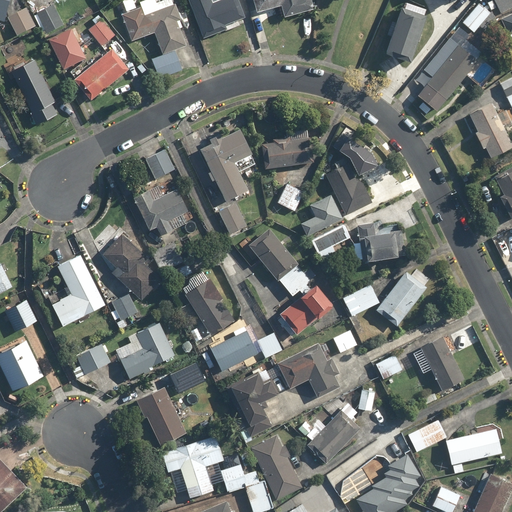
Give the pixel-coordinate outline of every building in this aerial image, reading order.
[(0,0),(0,20),(5,21),(9,0),(0,0)] [(163,54),(152,58),(159,78),(183,69),(176,50),(187,46),(178,20),(181,19),(174,0),(143,0),(140,1),(143,8),(133,11),(129,0),(123,0),(119,2),(133,41),(156,33),(163,54)] [(188,0),(203,38),(235,26),(233,20),(245,16),(239,0),(188,0)] [(282,15),(313,7),(311,0),(250,0),(252,9),(279,3),(282,15)] [(511,0),(492,0),(499,14),(511,7),(511,0)] [(52,2),(36,11),(47,33),(64,24),(52,2)] [(491,14),(478,2),(460,21),(473,33),(491,14)] [(27,6),(8,15),(17,35),(36,25),(27,6)] [(427,15),(401,6),(385,51),(411,60),(427,15)] [(116,35),(101,18),(98,14),(91,20),(94,24),(87,29),(102,46),(116,35)] [(511,15),(501,21),(508,34),(511,32),(511,15)] [(71,26),(49,38),(64,68),(86,57),(71,26)] [(468,36),(456,26),(424,70),(431,75),(417,94),(425,100),(420,108),(426,113),(431,107),(436,111),(477,59),(461,46),(468,36)] [(129,68),(112,47),(73,79),(91,99),(129,68)] [(20,55),(3,64),(11,81),(15,79),(31,111),(29,112),(36,124),(58,113),(52,103),(56,101),(34,57),(24,62),(20,55)] [(492,99),(467,113),(491,157),(511,144),(511,141),(504,127),(511,122),(511,108),(511,77),(500,84),(503,91),(491,97),(492,99)] [(212,141),(199,148),(226,201),(249,189),(241,172),(260,163),(242,126),(222,136),(220,131),(210,136),(212,141)] [(262,144),(264,166),(313,162),(311,136),(290,138),(290,136),(273,138),(274,143),(262,144)] [(165,148),(145,158),(156,180),(176,170),(165,148)] [(348,163),(326,173),(345,216),(371,204),(360,178),(356,180),(348,163)] [(511,164),(492,175),(503,195),(499,197),(511,220),(511,219),(511,164)] [(305,190),(287,182),(277,203),(296,211),(305,190)] [(148,189),(135,195),(151,231),(157,228),(161,236),(173,230),(169,221),(190,212),(179,187),(153,199),(148,189)] [(344,219),(332,192),(308,202),(315,219),(300,225),(305,236),(340,221),(344,219)] [(237,200),(216,211),(229,236),(250,225),(237,200)] [(374,221),(359,223),(361,244),(355,244),(357,260),(400,255),(397,231),(375,234),(374,221)] [(342,224),(312,240),(323,260),(335,254),(331,245),(348,236),(342,224)] [(300,262),(268,226),(246,245),(278,282),(300,262)] [(148,256),(121,232),(101,253),(121,271),(116,276),(141,299),(160,277),(143,262),(148,256)] [(174,240),(151,250),(160,270),(183,260),(174,240)] [(106,304),(79,255),(57,267),(70,292),(52,301),(66,325),(106,304)] [(0,263),(0,291),(13,285),(2,263),(0,263)] [(193,271),(189,263),(175,271),(179,279),(193,271)] [(202,271),(178,286),(211,338),(237,322),(228,307),(224,309),(218,299),(221,297),(208,277),(206,278),(202,271)] [(426,287),(405,272),(377,310),(397,325),(426,287)] [(335,304),(316,283),(282,315),(301,336),(335,304)] [(370,284),(342,297),(350,314),(378,302),(370,284)] [(130,292),(111,302),(120,319),(139,310),(130,292)] [(26,298),(5,308),(16,331),(37,321),(26,298)] [(176,355),(158,321),(134,334),(141,346),(118,358),(129,379),(176,355)] [(250,326),(245,329),(212,347),(226,372),(257,354),(260,360),(281,348),(272,332),(258,340),(250,326)] [(350,329),(334,335),(340,352),(356,346),(350,329)] [(465,378),(443,335),(413,350),(425,374),(431,371),(441,390),(465,378)] [(26,339),(0,351),(0,365),(12,390),(44,375),(26,339)] [(318,342),(277,361),(278,364),(270,368),(275,377),(282,373),(289,389),(309,380),(318,400),(341,389),(335,376),(341,372),(334,356),(326,360),(318,342)] [(100,343),(76,357),(87,375),(111,361),(100,343)] [(404,369),(395,351),(374,362),(383,380),(404,369)] [(186,366),(165,375),(172,391),(193,382),(186,366)] [(255,369),(226,383),(248,428),(267,419),(259,402),(278,393),(270,378),(262,382),(255,369)] [(164,385),(137,398),(160,446),(188,433),(164,385)] [(376,389),(361,387),(358,411),(373,413),(376,389)] [(362,426),(341,408),(306,446),(327,465),(362,426)] [(438,419),(408,435),(417,452),(447,436),(438,419)] [(452,465),(453,465),(455,472),(465,470),(464,462),(503,454),(497,427),(446,439),(452,465)] [(277,434),(251,446),(275,500),(279,498),(281,502),(291,498),(289,494),(302,488),(287,456),(290,455),(285,444),(282,445),(277,434)] [(218,436),(162,451),(168,472),(180,469),(188,497),(213,490),(206,465),(213,463),(215,472),(222,470),(228,493),(246,488),(252,511),(258,511),(273,508),(265,479),(259,481),(256,470),(244,474),(241,465),(246,464),(243,453),(224,458),(218,436)] [(363,509),(358,511),(393,511),(407,503),(404,499),(413,494),(412,491),(419,487),(415,480),(421,476),(407,453),(388,465),(391,469),(383,473),(386,477),(372,485),(373,488),(356,498),(363,509)] [(0,510),(26,486),(0,457),(0,510)] [(505,511),(511,495),(511,480),(488,471),(472,511),(505,511)] [(451,511),(460,494),(440,485),(431,505),(446,511),(451,511)] [(231,511),(228,501),(196,511),(231,511)]
